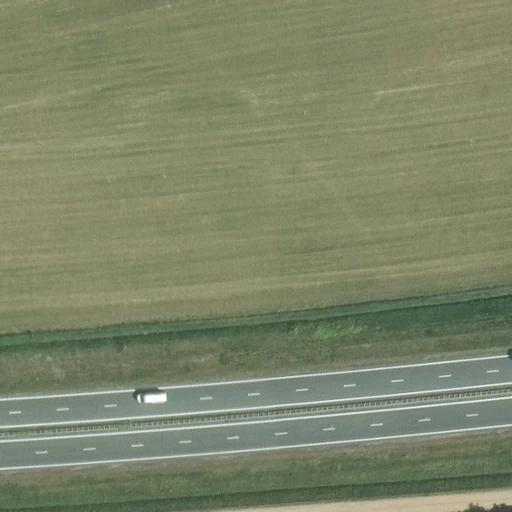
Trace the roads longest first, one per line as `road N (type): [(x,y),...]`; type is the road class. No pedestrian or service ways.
road 1 (trunk): [(511,371),(0,416)]
road 2 (trunk): [(0,457),(511,413)]
